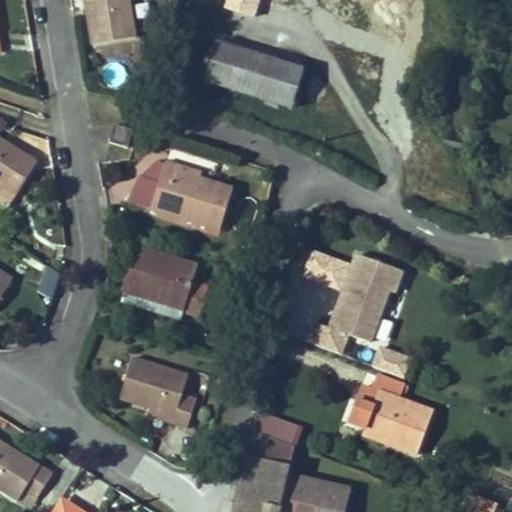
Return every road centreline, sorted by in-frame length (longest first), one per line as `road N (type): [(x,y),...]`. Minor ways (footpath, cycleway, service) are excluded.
road 1 (residential): [(51,0),(96,268),(35,390)]
road 2 (residential): [(203,511),(227,472),(290,204),(311,175)]
road 3 (residential): [(190,0),(176,68),(180,105),(205,125),(277,150),(311,175)]
road 4 (residential): [(311,175),(453,246),(511,249)]
road 5 (residential): [(35,390),(193,511)]
